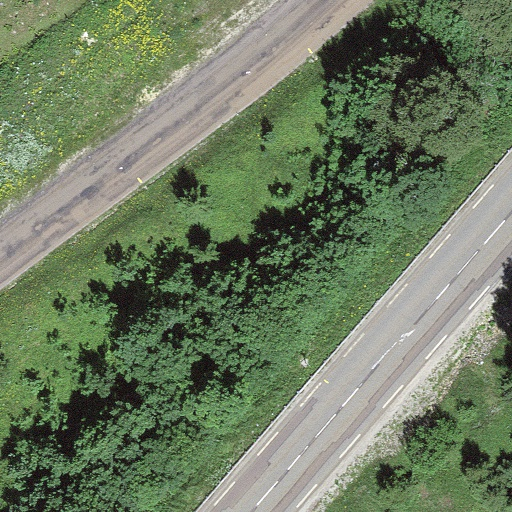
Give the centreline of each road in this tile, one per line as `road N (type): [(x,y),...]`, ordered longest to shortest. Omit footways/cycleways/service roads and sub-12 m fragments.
road 1 (tertiary): [(339,0),(0,263)]
road 2 (primary): [(245,511),(511,204)]
